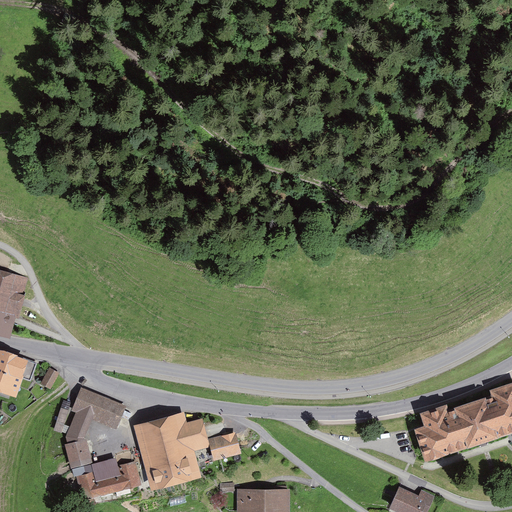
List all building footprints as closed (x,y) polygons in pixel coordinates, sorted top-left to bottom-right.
[(20,316),(26,293),(23,292),(27,276),(0,269),(0,329),(13,333),(17,315),(20,316)] [(0,386),(19,392),(25,375),(32,377),(37,362),(30,359),(31,356),(20,352),(21,351),(17,348),(10,345),(0,345),(0,386)] [(52,386),(60,371),(50,366),(42,381),(52,386)] [(448,412),(448,414),(443,416),(441,408),(414,416),(419,431),(408,434),(419,467),(511,436),(511,383),(486,392),(489,401),(481,404),(480,401),(448,412)] [(72,409),(76,411),(67,434),(69,441),(66,442),(72,467),(93,461),(87,437),(86,437),(93,418),(118,428),(128,404),(82,386),(72,409)] [(189,419),(186,407),(136,421),(154,485),(204,472),(197,447),(212,443),(211,437),(204,414),(189,419)] [(211,437),(212,443),(216,457),(244,449),(239,429),(211,437)] [(75,476),(77,475),(84,500),(142,483),(135,459),(117,465),(119,473),(98,480),(95,470),(99,469),(96,460),(93,461),(73,467),(75,476)] [(221,492),(235,490),(234,482),(220,484),(221,492)] [(292,510),(291,486),(238,488),(239,511),(292,510)] [(425,511),(433,497),(419,491),(416,499),(395,489),(384,511),(425,511)]
